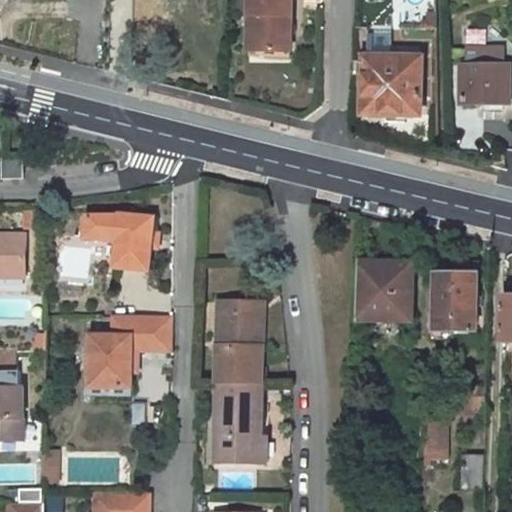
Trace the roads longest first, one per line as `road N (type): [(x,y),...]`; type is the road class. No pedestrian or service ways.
road 1 (residential): [(311,511),(294,167)]
road 2 (track): [(499,215),(492,511)]
road 3 (tertiary): [(294,167),(511,218)]
road 4 (residential): [(0,190),(152,174),(185,157),(192,142)]
road 5 (tertiary): [(0,92),(192,142)]
